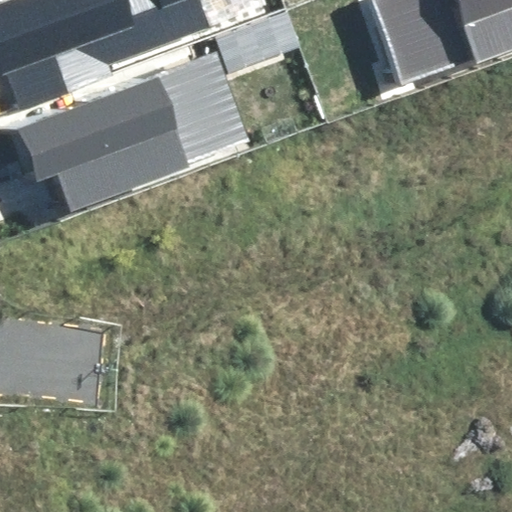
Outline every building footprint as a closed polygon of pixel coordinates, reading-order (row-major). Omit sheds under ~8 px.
[(87,54),(196,17),(189,0),(0,0),(0,94),(91,64),(87,54)] [(511,0),(354,0),(382,84),(511,42),(511,0)] [(46,161),(59,200),(242,138),(211,47),(8,116),(26,168),(46,161)] [(138,316),(202,488),(155,505),(157,511),(293,511),(332,498),(249,275),(138,316)] [(0,378),(0,485),(28,477),(0,378)]
